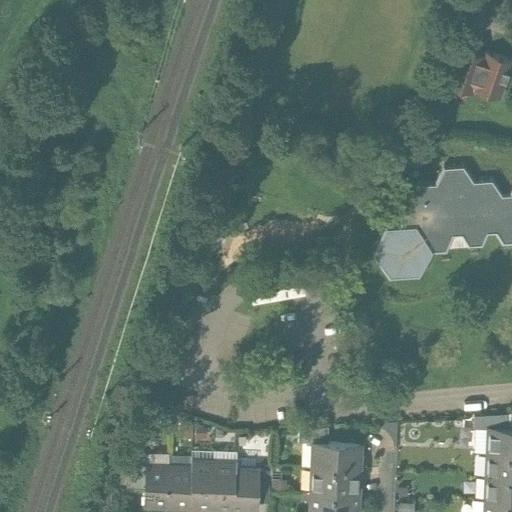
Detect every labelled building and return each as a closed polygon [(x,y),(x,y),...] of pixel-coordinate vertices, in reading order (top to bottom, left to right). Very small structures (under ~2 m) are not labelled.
[(500,33),(488,29),(481,53),(492,57),(500,33)] [(511,58),(511,37),(500,33),(492,57),(511,62),(511,58)] [(466,100),(454,138),(481,147),(483,143),(508,151),(511,138),(511,110),(493,104),(491,108),(466,100)] [(511,251),(502,237),(484,238),(473,223),(453,225),(444,242),(426,243),(417,260),(422,269),(416,272),(412,278),(413,284),(395,286),(381,312),(398,337),(427,335),(441,310),(455,309),(463,294),(470,294),(477,304),(492,303),(497,292),(505,291),(511,301),(511,251)] [(243,309),(246,287),(226,285),(224,307),(243,309)] [(511,473),(483,475),(482,489),(498,489),(499,488),(511,488),(511,473)] [(335,502),(336,486),(306,488),(306,501),(321,502),(335,502)] [(511,511),(511,488),(499,488),(498,489),(497,511),(511,511)] [(366,511),(367,504),(335,502),(321,502),(320,511),(366,511)]
